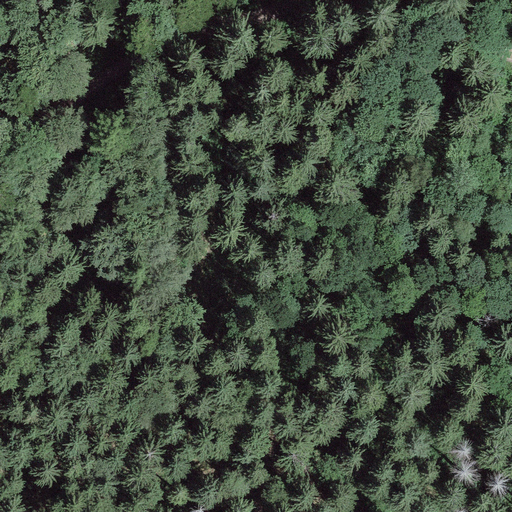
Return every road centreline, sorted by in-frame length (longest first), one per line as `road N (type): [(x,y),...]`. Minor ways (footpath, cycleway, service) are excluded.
road 1 (track): [(0,144),(141,50),(316,0)]
road 2 (track): [(376,0),(511,57)]
